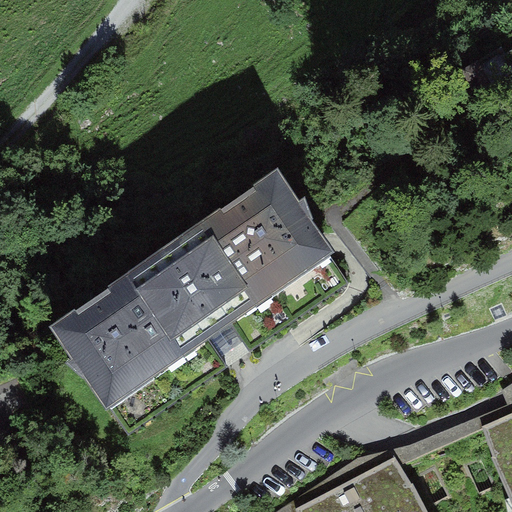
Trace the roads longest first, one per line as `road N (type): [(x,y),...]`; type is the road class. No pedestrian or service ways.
road 1 (tertiary): [(511,330),(343,405),(192,511)]
road 2 (track): [(129,0),(0,144)]
road 3 (track): [(0,406),(19,414),(80,511)]
